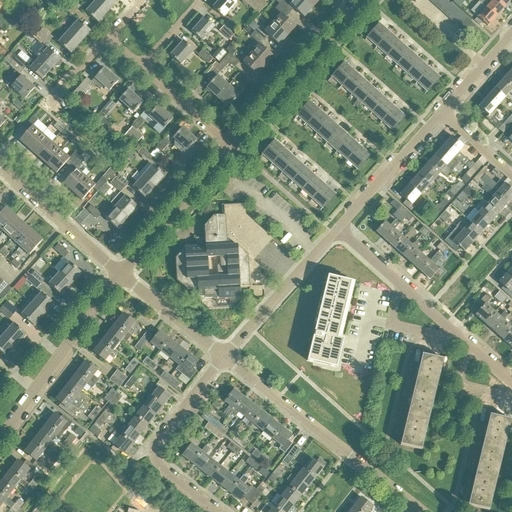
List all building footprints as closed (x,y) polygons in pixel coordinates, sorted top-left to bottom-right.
[(72,0),(68,0),(66,3),(76,12),(80,7),(72,0)] [(116,0),(97,0),(96,2),(108,13),(118,1),(116,0)] [(220,0),(213,8),(223,17),(236,3),(232,0),(220,0)] [(255,0),(249,7),(253,11),(263,1),(261,0),(255,0)] [(283,0),(279,4),(290,14),(294,9),(304,18),(312,9),(302,0),(293,0),(289,5),(283,0)] [(302,0),(312,9),(320,0),(302,0)] [(442,0),(436,8),(441,12),(449,3),(445,0),(442,0)] [(483,0),(481,0),(479,3),(496,18),(504,9),(493,0),(488,0),(486,2),(483,0)] [(493,0),(504,9),(511,0),(493,0)] [(263,1),(253,11),(258,15),(267,5),(263,1)] [(108,13),(96,2),(86,13),(98,24),(108,13)] [(76,12),(66,3),(62,7),(72,16),(76,12)] [(441,12),(445,16),(453,7),(449,3),(441,12)] [(496,18),(479,3),(475,7),(482,13),(477,18),(482,22),(487,27),(496,18)] [(14,8),(25,18),(29,14),(19,4),(15,9),(14,7),(14,8)] [(281,14),(272,23),(287,37),(296,27),(286,18),(290,14),(279,4),(275,9),(281,14)] [(445,16),(450,20),(458,11),(453,7),(445,16)] [(20,23),(25,18),(14,8),(9,13),(20,23)] [(450,20),(454,24),(462,15),(458,11),(450,20)] [(0,15),(0,28),(4,32),(10,25),(11,25),(13,22),(4,14),(1,17),(0,15)] [(454,24),(458,28),(466,19),(462,15),(454,24)] [(192,32),(202,41),(214,27),(204,18),(192,32)] [(458,28),(463,32),(471,23),(466,19),(458,28)] [(79,22),(69,33),(81,43),(91,32),(79,22)] [(259,28),(255,32),(265,41),(269,37),(279,46),(287,37),(272,23),(264,33),(259,28)] [(471,23),(463,32),(467,36),(475,27),(471,23)] [(367,38),(377,48),(390,33),(379,24),(367,38)] [(219,32),(229,41),(234,36),(224,27),(219,32)] [(34,56),(38,60),(39,59),(51,70),(54,66),(56,68),(59,68),(62,65),(61,62),(60,61),(60,60),(45,47),(49,43),(38,34),(32,28),(28,33),(42,46),(34,56)] [(43,29),(38,34),(49,43),(53,38),(43,29)] [(259,45),(251,54),(266,67),(274,58),(261,46),(265,41),(255,32),(250,37),(259,45)] [(81,43),(69,33),(59,44),(71,55),(81,43)] [(377,48),(387,56),(400,42),(390,33),(377,48)] [(170,56),(180,65),(193,50),(183,42),(170,56)] [(387,56),(397,65),(410,51),(400,42),(387,56)] [(225,58),(230,63),(235,68),(239,63),(232,57),(236,53),(229,47),(226,51),(229,54),(225,58)] [(227,54),(220,48),(212,57),(219,63),(227,54)] [(198,56),(208,65),(212,60),(203,51),(198,56)] [(397,65),(407,74),(419,60),(410,51),(397,65)] [(266,67),(251,54),(242,63),(257,76),(266,67)] [(28,66),(17,57),(13,62),(23,71),(28,66)] [(230,63),(225,58),(216,69),(220,73),(230,63)] [(39,59),(38,60),(29,70),(41,81),(51,70),(39,59)] [(407,74),(416,83),(429,69),(419,60),(407,74)] [(23,71),(13,62),(9,66),(15,71),(19,75),(23,71)] [(331,77),(341,86),(354,72),(344,63),(331,77)] [(92,83),(90,85),(92,88),(93,89),(96,86),(101,90),(105,87),(106,87),(109,90),(110,92),(119,82),(104,69),(95,79),(92,83)] [(429,69),(416,83),(427,92),(440,78),(429,69)] [(34,89),(15,71),(10,78),(15,83),(11,88),(24,100),(34,89)] [(511,72),(511,71),(503,80),(511,88),(511,72)] [(341,86),(351,95),(364,81),(354,72),(341,86)] [(206,88),(218,98),(228,86),(217,76),(206,88)] [(87,79),(72,96),(79,103),(92,88),(90,85),(92,83),(87,79)] [(511,88),(503,80),(495,89),(505,98),(509,93),(511,96),(511,88)] [(351,95),(361,104),(374,90),(364,81),(351,95)] [(228,86),(218,98),(229,108),(239,96),(228,86)] [(495,89),(487,98),(497,107),(505,98),(495,89)] [(361,104),(371,113),(384,99),(374,90),(361,104)] [(120,100),(135,113),(143,103),(128,91),(120,100)] [(497,107),(487,98),(479,107),(488,116),(486,118),(490,123),(498,114),(494,110),(497,107)] [(371,113),(381,122),(394,108),(384,99),(371,113)] [(110,101),(102,110),(108,115),(115,105),(110,101)] [(296,116),(307,125),(319,111),(309,102),(296,116)] [(146,114),(142,119),(145,121),(145,122),(159,134),(172,119),(157,106),(149,116),(146,114)] [(394,108),(381,122),(391,131),(404,117),(394,108)] [(307,125),(317,134),(329,120),(319,111),(307,125)] [(19,141),(29,149),(42,135),(33,126),(38,121),(33,117),(24,127),(28,131),(19,141)] [(137,120),(131,127),(136,132),(145,122),(145,121),(142,119),(140,117),(137,120)] [(511,124),(511,119),(510,118),(499,130),(503,134),(511,124)] [(317,134),(326,143),(339,129),(329,120),(317,134)] [(60,133),(63,129),(57,124),(54,128),(60,133)] [(47,127),(44,131),(52,139),(56,135),(47,127)] [(142,137),(136,132),(131,127),(123,136),(134,145),(142,137)] [(196,141),(182,128),(174,137),(188,150),(196,141)] [(66,139),(70,135),(63,129),(60,133),(66,139)] [(326,143),(336,152),(349,138),(339,129),(326,143)] [(29,149),(38,158),(51,143),(42,135),(29,149)] [(443,146),(455,156),(470,170),(474,174),(482,165),(477,161),(473,166),(458,153),(463,147),(452,136),(443,146)] [(336,152),(346,161),(359,147),(349,138),(336,152)] [(155,149),(156,149),(161,153),(169,143),(164,139),(155,149)] [(261,156),(271,165),(284,150),(274,141),(261,156)] [(38,158),(47,166),(60,151),(51,143),(38,158)] [(443,146),(434,156),(446,167),(446,166),(455,156),(443,146)] [(359,147),(346,161),(357,170),(369,156),(359,147)] [(138,153),(148,163),(152,158),(142,149),(138,153)] [(475,158),(478,153),(474,149),(470,153),(475,158)] [(271,165),(281,174),(294,159),(284,150),(271,165)] [(65,164),(70,168),(79,158),(74,153),(69,159),(60,151),(47,166),(56,174),(65,164)] [(434,156),(426,166),(437,176),(440,173),(446,178),(452,172),(446,166),(446,167),(434,156)] [(63,184),(72,193),(86,178),(77,170),(84,162),(79,158),(70,168),(74,172),(63,184)] [(281,174),(291,183),(304,168),(294,159),(281,174)] [(153,166),(143,177),(154,187),(164,177),(153,166)] [(426,166),(417,175),(429,186),(434,180),(437,183),(440,179),(437,176),(426,166)] [(480,180),(491,190),(507,204),(511,198),(511,190),(504,184),(500,180),(495,185),(485,175),(488,171),(484,167),(476,176),(480,180)] [(291,183),(301,192),(314,177),(304,168),(291,183)] [(470,178),(474,174),(470,170),(466,174),(470,178)] [(119,175),(114,179),(125,189),(129,184),(119,175)] [(417,175),(409,185),(420,195),(429,186),(417,175)] [(477,184),(480,180),(476,176),(472,180),(477,184)] [(154,187),(143,177),(133,188),(145,198),(154,187)] [(301,192),(311,201),(324,186),(314,177),(301,192)] [(86,178),(72,193),(82,201),(93,189),(97,193),(107,182),(102,178),(95,186),(86,178)] [(125,189),(114,179),(110,184),(121,193),(125,189)] [(455,186),(452,189),(457,194),(464,186),(460,182),(456,187),(455,186)] [(420,195),(409,185),(400,195),(407,201),(403,205),(411,212),(415,208),(411,205),(420,195)] [(491,190),(485,185),(483,188),(481,189),(487,194),(488,193),(491,190)] [(324,186),(311,201),(321,210),(334,195),(324,186)] [(457,194),(452,189),(443,199),(449,203),(457,194)] [(492,197),(487,203),(499,214),(507,204),(491,190),(488,193),(492,197)] [(462,193),(459,196),(465,201),(468,198),(462,193)] [(126,196),(116,207),(127,218),(137,207),(126,196)] [(465,201),(459,196),(457,199),(462,204),(465,201)] [(487,203),(478,213),(490,223),(499,214),(487,203)] [(91,205),(87,210),(97,219),(101,214),(91,205)] [(224,216),(213,217),(204,227),(205,238),(199,238),(200,248),(184,249),(175,259),(176,282),(187,291),(197,290),(198,301),(208,310),(231,309),(240,299),(239,288),(250,287),(248,266),(250,264),(256,270),(259,266),(253,261),(273,240),(246,215),(245,205),(223,206),(224,216)] [(437,205),(434,208),(440,213),(443,210),(437,205)] [(127,218),(116,207),(106,218),(117,229),(127,218)] [(397,211),(405,218),(409,214),(401,207),(397,211)] [(0,229),(2,231),(15,216),(6,208),(0,214),(0,229)] [(440,213),(434,208),(431,211),(437,216),(440,213)] [(375,211),(370,216),(374,220),(379,215),(375,211)] [(478,213),(470,222),(482,233),(490,223),(478,213)] [(409,214),(405,218),(409,222),(413,218),(409,214)] [(2,231),(11,239),(24,224),(15,216),(2,231)] [(375,233),(384,241),(394,230),(384,222),(375,233)] [(456,227),(461,232),(473,243),(482,233),(470,222),(464,229),(462,228),(464,226),(460,222),(456,227)] [(11,239),(20,248),(33,233),(24,224),(11,239)] [(418,232),(422,235),(427,230),(423,227),(418,232)] [(384,241),(393,249),(402,238),(394,230),(384,241)] [(427,230),(422,235),(425,238),(430,232),(427,230)] [(473,243),(461,232),(453,242),(454,243),(450,247),(456,253),(460,249),(464,253),(473,243)] [(33,233),(20,248),(29,256),(42,241),(33,233)] [(393,249),(402,257),(412,246),(402,238),(393,249)] [(402,257),(411,264),(420,254),(416,251),(421,245),(417,241),(412,247),(412,246),(402,257)] [(436,248),(439,251),(444,246),(441,243),(436,248)] [(54,250),(64,259),(69,254),(58,245),(54,250)] [(444,246),(439,251),(443,254),(448,248),(444,246)] [(0,251),(0,253),(5,258),(8,255),(2,249),(0,251)] [(411,264),(420,272),(429,262),(420,254),(411,264)] [(429,262),(420,272),(429,281),(434,276),(439,280),(445,273),(440,268),(439,270),(434,266),(442,258),(437,254),(429,262)] [(11,264),(17,269),(20,266),(14,260),(11,264)] [(69,263),(59,274),(71,285),(81,274),(69,263)] [(34,271),(30,276),(40,285),(45,281),(34,271)] [(511,277),(507,273),(498,282),(511,294),(511,277)] [(71,285),(59,274),(49,285),(61,296),(71,285)] [(22,275),(15,287),(20,290),(27,277),(22,275)] [(40,285),(30,276),(26,281),(36,290),(40,285)] [(313,338),(307,362),(336,369),(343,340),(337,339),(351,282),(329,277),(314,338),(313,338)] [(12,290),(8,286),(0,294),(0,297),(3,300),(12,290)] [(41,293),(31,305),(43,315),(53,304),(41,293)] [(495,297),(500,302),(505,298),(500,293),(495,297)] [(475,316),(484,324),(495,313),(486,305),(490,301),(485,296),(477,305),(481,309),(475,316)] [(7,302),(3,307),(13,316),(17,311),(7,302)] [(43,315),(31,305),(21,316),(33,327),(43,315)] [(13,316),(3,307),(0,309),(0,312),(9,320),(13,316)] [(484,324),(494,332),(504,321),(508,316),(504,312),(500,317),(495,313),(484,324)] [(115,324),(127,333),(132,336),(135,332),(131,329),(135,323),(123,314),(115,324)] [(494,332),(503,340),(511,329),(511,327),(504,321),(494,332)] [(14,324),(4,335),(16,346),(26,335),(14,324)] [(115,324),(108,333),(120,342),(127,333),(115,324)] [(511,347),(511,329),(503,340),(511,348),(511,347)] [(146,332),(140,340),(145,344),(152,337),(146,332)] [(150,344),(160,351),(169,339),(160,332),(150,344)] [(108,333),(101,342),(113,352),(120,342),(108,333)] [(16,346),(4,335),(0,339),(0,352),(6,357),(16,346)] [(160,351),(170,359),(179,347),(169,339),(160,351)] [(145,344),(140,340),(134,348),(139,352),(145,344)] [(113,352),(101,342),(93,352),(105,362),(109,356),(114,360),(117,355),(113,352)] [(170,359),(179,366),(188,354),(179,347),(170,359)] [(409,352),(398,396),(420,402),(426,375),(429,376),(427,381),(428,381),(434,358),(409,352)] [(179,366),(176,369),(189,380),(196,372),(192,369),(198,362),(188,354),(179,366)] [(142,363),(148,367),(152,362),(147,358),(142,363)] [(133,360),(129,365),(134,369),(138,364),(133,360)] [(85,362),(78,371),(90,381),(90,380),(97,371),(85,362)] [(152,362),(148,367),(153,371),(157,366),(152,362)] [(134,369),(129,365),(125,370),(130,374),(134,369)] [(78,371),(70,381),(83,390),(87,385),(92,389),(96,385),(90,380),(90,381),(78,371)] [(117,371),(113,375),(123,383),(127,378),(117,371)] [(160,377),(168,383),(172,378),(164,372),(160,377)] [(123,383),(113,375),(109,381),(119,388),(123,383)] [(133,376),(129,381),(134,385),(138,380),(133,376)] [(172,378),(168,383),(176,390),(180,384),(172,378)] [(70,381),(63,390),(80,404),(84,399),(79,395),(83,390),(70,381)] [(134,385),(129,381),(125,386),(130,390),(134,385)] [(158,388),(151,398),(163,407),(170,398),(164,393),(168,388),(160,381),(156,386),(158,388)] [(80,404),(63,390),(55,400),(61,404),(58,407),(71,417),(78,409),(79,410),(80,409),(85,413),(87,409),(80,404)] [(112,390),(108,395),(113,399),(117,394),(112,390)] [(228,418),(231,415),(244,398),(234,390),(225,402),(230,406),(223,414),(228,418)] [(117,394),(113,399),(118,403),(122,397),(117,394)] [(139,404),(143,407),(155,417),(163,407),(151,398),(147,394),(139,404)] [(104,400),(109,404),(113,399),(108,395),(104,400)] [(398,396),(387,441),(412,447),(416,430),(416,429),(415,431),(413,430),(420,402),(398,396)] [(238,413),(244,417),(253,405),(244,398),(231,415),(235,418),(238,413)] [(113,399),(109,404),(114,408),(118,403),(113,399)] [(253,425),(263,413),(253,405),(244,417),(249,421),(245,426),(249,429),(253,425)] [(96,407),(92,413),(97,417),(101,411),(96,407)] [(143,407),(136,417),(148,426),(155,417),(143,407)] [(477,431),(471,458),(493,463),(503,418),(478,412),(473,436),(475,430),(477,431)] [(97,417),(92,413),(88,418),(93,422),(97,417)] [(103,413),(99,418),(104,422),(109,417),(103,413)] [(253,425),(263,432),(272,420),(263,413),(253,425)] [(55,414),(47,424),(62,436),(72,423),(64,416),(61,419),(55,414)] [(136,417),(128,426),(140,436),(148,426),(136,417)] [(104,422),(99,418),(95,424),(100,428),(104,422)] [(212,418),(208,423),(219,432),(223,427),(212,418)] [(263,432),(272,440),(282,427),(272,420),(263,432)] [(204,428),(215,437),(219,432),(208,423),(204,428)] [(47,424),(40,433),(51,443),(56,437),(59,440),(62,436),(47,424)] [(89,431),(97,438),(101,433),(93,426),(89,431)] [(128,426),(121,436),(133,445),(140,436),(128,426)] [(223,427),(219,432),(224,436),(228,431),(223,427)] [(282,427),(272,440),(281,446),(279,450),(285,454),(292,444),(287,440),(291,435),(282,427)] [(133,445),(121,436),(115,431),(112,436),(117,440),(113,445),(125,455),(133,445)] [(219,432),(215,437),(220,441),(224,436),(219,432)] [(40,433),(32,442),(44,452),(51,443),(40,433)] [(71,434),(67,440),(72,444),(76,439),(71,434)] [(232,440),(238,445),(242,439),(237,435),(232,440)] [(242,439),(238,445),(243,449),(247,444),(242,439)] [(72,444),(67,440),(63,445),(68,449),(72,444)] [(44,452),(32,442),(25,452),(36,461),(44,452)] [(227,448),(232,452),(236,447),(231,443),(227,448)] [(182,457),(192,464),(201,452),(192,445),(182,457)] [(192,464),(201,472),(211,460),(206,456),(210,450),(205,446),(201,452),(192,464)] [(295,446),(286,457),(292,461),(300,450),(295,446)] [(241,451),(236,447),(232,452),(235,454),(237,456),(241,451)] [(251,455),(257,459),(261,454),(255,450),(251,455)] [(56,453),(52,458),(57,462),(61,457),(56,453)] [(261,454),(257,459),(262,464),(266,458),(261,454)] [(292,461),(286,457),(282,462),(287,466),(292,461)] [(57,462),(52,458),(47,463),(52,468),(57,462)] [(245,463),(251,467),(255,462),(249,458),(245,463)] [(311,459),(304,469),(316,478),(323,468),(326,464),(319,458),(316,463),(311,459)] [(461,484),(457,502),(482,508),(493,463),(471,458),(464,486),(461,486),(462,484),(461,484)] [(201,472),(211,479),(220,467),(211,460),(201,472)] [(17,461),(10,471),(22,480),(30,470),(32,473),(36,468),(26,461),(23,465),(17,461)] [(255,462),(251,467),(256,471),(260,466),(255,462)] [(211,479),(220,486),(230,474),(220,467),(211,479)] [(276,469),(272,475),(277,479),(282,473),(276,469)] [(304,469),(296,478),(308,488),(316,478),(304,469)] [(10,471),(2,480),(15,490),(19,484),(26,490),(25,491),(30,495),(34,490),(29,486),(29,485),(22,480),(10,471)] [(220,486),(230,494),(239,482),(230,474),(220,486)] [(277,479),(272,475),(268,480),(273,484),(277,479)] [(248,500),(256,491),(256,490),(251,486),(249,489),(244,485),(248,480),(243,476),(239,482),(230,494),(239,501),(243,496),(248,500)] [(296,478),(289,488),(301,497),(308,488),(296,478)] [(2,480),(0,483),(0,493),(7,499),(15,490),(2,480)] [(29,486),(34,490),(38,485),(33,480),(29,485),(29,486)] [(260,485),(256,490),(256,491),(261,495),(265,490),(260,485)] [(289,488),(281,497),(293,506),(301,497),(289,488)] [(256,491),(248,500),(247,501),(253,505),(261,495),(256,491)] [(8,511),(21,511),(22,511),(20,509),(15,505),(7,499),(0,493),(0,508),(4,503),(11,509),(8,511)] [(281,497),(274,506),(281,511),(288,511),(293,506),(281,497)] [(360,498),(353,507),(358,511),(369,511),(373,507),(360,498)] [(15,505),(20,509),(24,504),(19,500),(15,505)]
